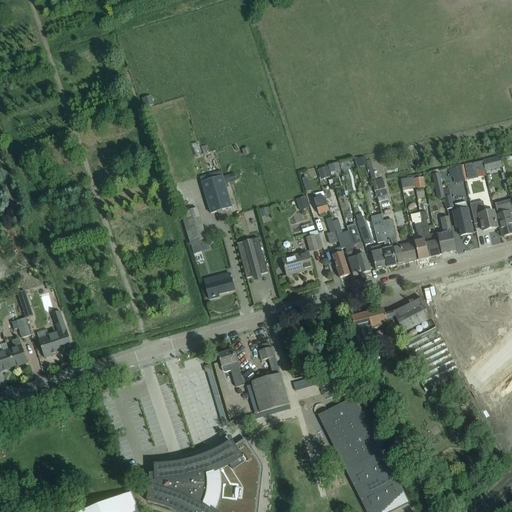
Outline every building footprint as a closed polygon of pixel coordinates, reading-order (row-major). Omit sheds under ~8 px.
[(371,181),(366,162),(365,157),(359,159),(359,157),(354,159),(357,169),(367,166),(371,181)] [(499,158),(483,162),(485,172),(502,168),(499,158)] [(350,159),(340,162),(342,170),(352,167),(350,159)] [(387,195),(383,183),(382,178),(376,180),(370,160),(366,162),(371,181),(376,198),(387,195)] [(485,172),(483,162),(472,164),(473,169),(476,170),(479,169),(479,170),(482,172),(485,172)] [(338,163),(328,166),(330,173),(340,170),(338,163)] [(327,167),(317,170),(321,180),(330,177),(327,167)] [(464,182),(461,167),(448,170),(450,179),(453,178),(454,184),(464,182)] [(438,170),(432,172),(433,175),(432,175),(437,200),(443,198),(443,197),(444,197),(438,170)] [(199,178),(210,214),(231,208),(220,172),(199,178)] [(402,191),(414,189),(412,178),(400,180),(402,191)] [(412,178),(414,189),(415,189),(415,190),(425,188),(423,178),(413,180),(413,178),(412,178)] [(471,182),(463,186),(466,192),(473,188),(471,182)] [(329,211),(326,202),(323,192),(313,195),(315,200),(314,200),(318,215),(329,211)] [(386,195),(377,198),(380,209),(390,206),(386,195)] [(444,197),(443,197),(443,198),(446,210),(453,208),(450,195),(444,197)] [(296,200),(299,211),(309,208),(305,197),(296,200)] [(497,215),(502,237),(511,234),(511,224),(509,215),(511,214),(511,204),(511,201),(495,205),(497,215)] [(473,234),(468,209),(467,209),(465,202),(455,204),(456,212),(453,212),(455,225),(458,224),(461,236),(460,236),(473,234)] [(470,205),(472,215),(474,225),(481,224),(482,231),(497,228),(493,211),(485,213),(482,202),(470,205)] [(197,209),(180,214),(190,245),(206,240),(197,209)] [(439,256),(436,241),(435,234),(429,236),(426,221),(428,220),(426,212),(419,213),(421,222),(421,224),(424,240),(429,259),(439,256)] [(376,221),(372,222),(373,226),(374,230),(377,244),(384,243),(386,250),(382,251),(386,268),(396,266),(390,241),(388,242),(384,224),(383,224),(381,217),(379,216),(377,217),(376,218),(376,221)] [(443,233),(435,234),(436,241),(439,256),(453,253),(456,253),(448,217),(440,219),(443,233)] [(310,228),(321,225),(320,219),(308,223),(310,228)] [(331,219),(326,220),(329,231),(330,234),(335,232),(332,223),(331,219)] [(363,220),(357,222),(365,246),(371,243),(363,220)] [(383,222),(384,224),(388,242),(390,241),(396,266),(416,261),(414,252),(412,244),(399,247),(398,247),(396,240),(392,220),(383,222)] [(418,261),(429,259),(424,240),(421,224),(414,225),(416,233),(417,233),(419,242),(414,243),(418,261)] [(346,227),(348,232),(361,275),(370,272),(365,255),(361,256),(358,248),(362,246),(355,225),(346,227)] [(322,249),(317,231),(309,233),(310,238),(306,239),(310,252),(322,249)] [(354,277),(361,275),(348,232),(336,236),(338,240),(340,248),(341,250),(345,249),(354,277)] [(253,279),(261,277),(260,275),(267,273),(258,239),(237,244),(246,279),(253,277),(253,279)] [(386,268),(382,251),(381,251),(380,246),(371,248),(376,271),(386,268)] [(349,275),(341,250),(340,248),(331,251),(340,278),(349,275)] [(308,252),(298,255),(282,259),(284,267),(287,276),(287,274),(301,270),(301,272),(312,269),(308,252)] [(221,282),(215,284),(206,286),(209,301),(219,298),(218,295),(234,291),(232,281),(231,280),(229,274),(219,277),(221,282)] [(437,329),(426,308),(421,299),(393,313),(385,315),(384,311),(368,315),(368,313),(351,318),(354,327),(350,328),(356,350),(375,345),(371,330),(391,324),(402,347),(425,392),(460,375),(437,329)] [(47,330),(37,334),(39,340),(38,340),(41,349),(44,358),(52,356),(52,355),(72,348),(72,349),(69,339),(66,331),(60,312),(52,314),(58,333),(49,336),(47,330)] [(26,319),(26,318),(25,319),(23,319),(18,321),(12,323),(14,330),(18,329),(22,339),(31,336),(26,319)] [(8,351),(14,368),(27,364),(19,339),(11,341),(14,349),(8,351)] [(14,368),(8,351),(2,353),(0,346),(0,372),(0,373),(14,368)] [(289,405),(275,357),(272,348),(258,351),(261,361),(268,359),(273,376),(251,383),(260,413),(289,405)] [(244,386),(233,351),(218,356),(223,372),(225,373),(231,372),(236,388),(244,386)] [(301,387),(317,386),(316,374),(301,375),(301,387)] [(318,386),(316,392),(329,397),(332,390),(318,386)] [(142,404),(135,405),(140,457),(149,456),(148,447),(158,446),(157,427),(152,428),(149,405),(159,404),(158,389),(133,391),(134,397),(142,396),(142,404)] [(353,402),(321,418),(348,472),(380,455),(353,402)] [(242,458),(231,443),(222,448),(208,455),(194,460),(179,464),(164,466),(155,466),(155,481),(159,481),(158,489),(150,487),(147,502),(157,505),(172,510),(176,511),(232,511),(234,507),(237,496),(237,494),(237,485),(237,474),(236,469),(234,463),(242,458)] [(313,465),(312,452),(300,453),(301,466),(313,465)] [(117,499),(83,511),(138,511),(131,493),(117,499)] [(269,511),(268,501),(254,503),(254,511),(269,511)]
